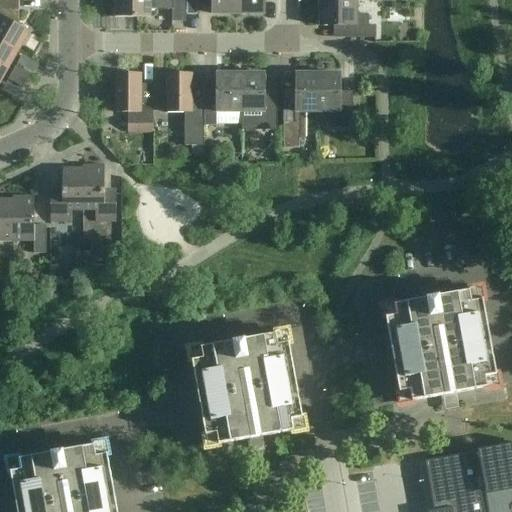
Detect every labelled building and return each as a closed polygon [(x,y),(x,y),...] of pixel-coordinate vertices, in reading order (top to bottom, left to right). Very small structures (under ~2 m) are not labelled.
[(29,33),(19,27),(19,11),(14,11),(14,0),(0,0),(0,41),(18,52),(29,33)] [(172,10),(172,22),(186,22),(186,0),(114,0),(114,18),(151,18),(151,10),(172,10)] [(211,0),(212,14),(238,14),(238,0),(211,0)] [(238,0),(238,14),(264,14),(264,0),(238,0)] [(356,1),(320,1),(320,26),(345,27),(345,38),(375,38),(375,25),(368,26),(368,14),(356,14),(356,1)] [(18,52),(0,41),(0,66),(8,71),(18,52)] [(12,73),(26,82),(30,75),(16,67),(12,73)] [(26,82),(12,73),(8,80),(22,88),(26,82)] [(141,74),(115,74),(115,113),(128,113),(128,133),(153,133),(153,104),(141,104),(141,74)] [(203,126),(204,126),(204,99),(192,99),(192,74),(166,74),(166,113),(184,113),(184,145),(192,145),(192,155),(203,155),(203,126)] [(204,97),(204,99),(204,126),(216,126),(216,113),(241,113),(242,113),(242,74),(216,74),(216,97),(204,97)] [(241,113),(241,121),(241,130),(276,130),(277,100),(264,100),(265,74),(242,74),(242,113),(241,113)] [(318,120),(318,74),(295,74),(295,101),(282,101),(282,149),(299,149),(299,140),(305,140),(305,113),(317,113),(317,120),(318,120)] [(340,74),(318,74),(318,120),(319,120),(319,112),(330,112),(330,129),(352,129),(352,101),(340,101),(340,74)] [(82,214),(83,214),(83,166),(82,166),(82,169),(62,169),(62,195),(50,195),(50,222),(71,222),(71,211),(82,211),(82,214)] [(84,166),(83,166),(83,214),(84,214),(84,211),(95,211),(95,222),(116,222),(116,195),(104,195),(104,166),(101,166),(101,169),(84,169),(84,166)] [(0,242),(13,242),(13,197),(12,197),(12,200),(0,200),(0,242)] [(14,197),(13,197),(13,242),(34,242),(34,254),(46,254),(46,226),(34,226),(34,197),(31,197),(31,200),(14,200),(14,197)] [(401,404),(498,386),(480,289),(383,307),(401,404)] [(217,307),(221,326),(233,323),(229,304),(217,307)] [(247,445),(305,435),(287,338),(190,355),(207,450),(208,452),(247,445)] [(117,511),(105,444),(8,462),(17,511),(117,511)] [(433,511),(511,511),(511,445),(425,461),(433,511)]
